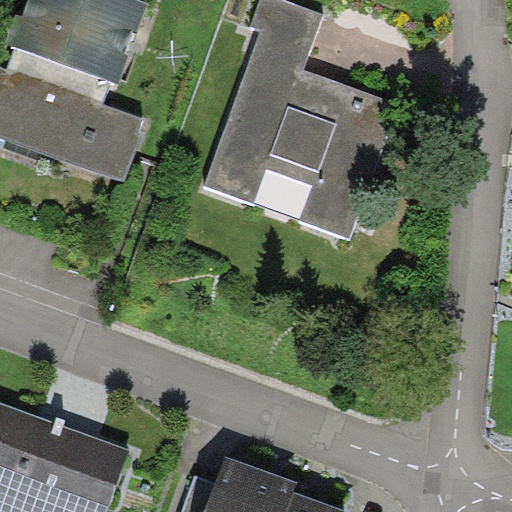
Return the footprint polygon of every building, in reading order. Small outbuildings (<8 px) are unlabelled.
[(119,85),(148,10),(120,0),(24,0),(5,52),(11,54),(6,68),(0,65),(0,145),(121,191),(147,124),(100,106),(109,81),(119,85)] [(270,0),(264,0),(205,187),(340,230),(382,97),(298,71),(316,15),(270,0)] [(107,511),(128,453),(0,408),(0,511),(107,511)] [(273,511),(278,501),(282,489),(217,464),(199,511),(273,511)] [(273,511),(308,511),(278,501),(273,511)]
